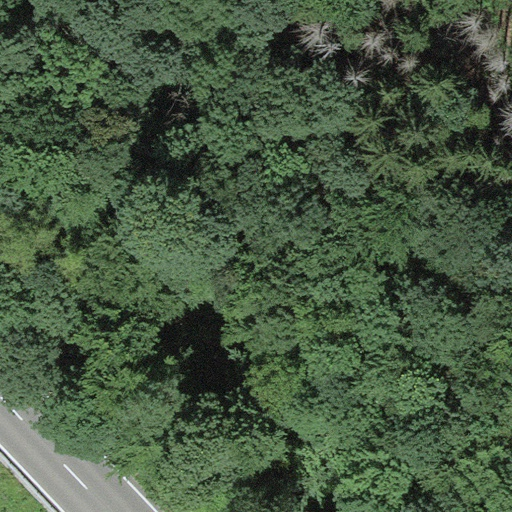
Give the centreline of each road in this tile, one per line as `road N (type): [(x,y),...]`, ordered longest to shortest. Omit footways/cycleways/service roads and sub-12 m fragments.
road 1 (track): [(0,106),(35,153),(216,294)]
road 2 (secondary): [(0,396),(108,511)]
